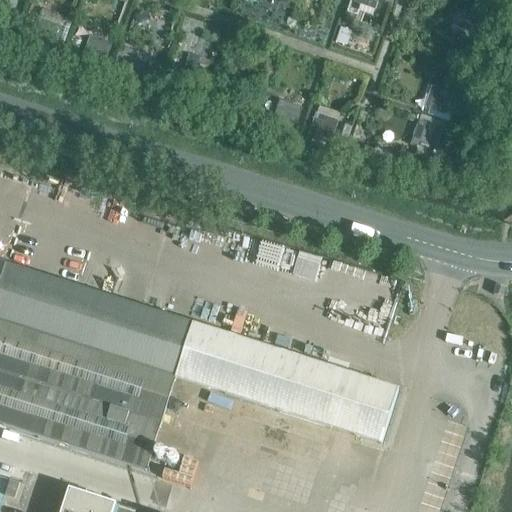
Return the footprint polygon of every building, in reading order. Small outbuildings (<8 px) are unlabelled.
[(375,8),(377,0),(355,0),(355,2),(375,8)] [(15,13),(9,10),(7,14),(0,11),(0,31),(9,34),(15,13)] [(469,39),(476,18),(459,13),(456,19),(460,21),(455,34),(469,39)] [(39,18),(32,35),(59,45),(65,28),(39,18)] [(111,45),(104,43),(103,46),(89,42),(83,58),(104,66),(111,45)] [(140,75),(147,58),(140,55),(138,59),(125,54),(120,68),(140,75)] [(150,63),(145,76),(155,79),(160,67),(150,63)] [(186,70),(181,84),(200,90),(204,76),(186,70)] [(245,88),(223,81),(219,93),(224,95),(222,98),(227,100),(228,97),(240,101),(245,88)] [(433,87),(431,94),(435,95),(430,108),(441,112),(442,109),(445,110),(451,92),(433,87)] [(279,106),(274,120),(295,127),(301,109),(294,107),(292,111),(279,106)] [(337,122),(330,119),(329,123),(315,119),(309,137),(320,141),(322,136),(331,139),(337,122)] [(438,129),(424,124),(416,146),(417,147),(416,149),(418,149),(419,147),(430,151),(438,129)] [(194,326),(168,317),(3,265),(0,274),(0,323),(177,379),(194,326)] [(502,298),(506,288),(497,285),(494,295),(502,298)] [(0,425),(147,472),(177,379),(0,323),(0,425)] [(398,391),(194,326),(177,379),(381,444),(398,391)] [(449,422),(441,447),(460,453),(468,427),(449,422)] [(20,484),(10,481),(5,496),(15,500),(20,484)] [(138,511),(70,490),(63,511),(138,511)]
